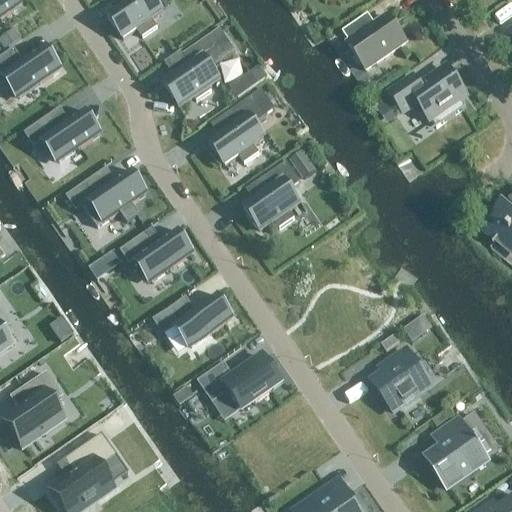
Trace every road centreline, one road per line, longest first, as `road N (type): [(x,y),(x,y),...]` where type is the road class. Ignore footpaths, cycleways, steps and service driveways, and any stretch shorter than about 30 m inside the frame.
road 1 (residential): [(69,0),(130,87),(154,163),(396,511)]
road 2 (residential): [(432,0),(511,115)]
